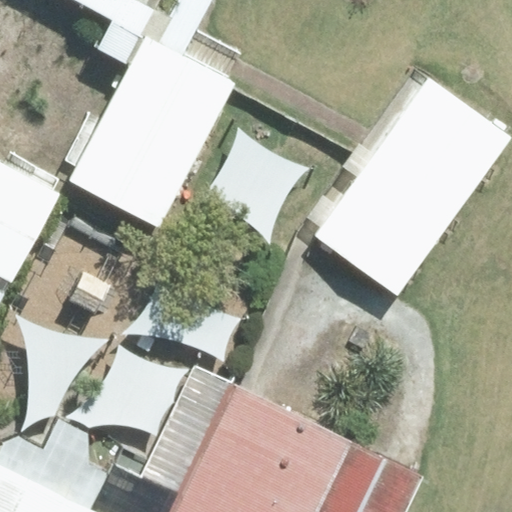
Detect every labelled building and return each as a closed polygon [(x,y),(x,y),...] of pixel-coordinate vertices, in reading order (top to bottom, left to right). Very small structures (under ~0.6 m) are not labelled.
[(60,185),(130,219),(157,232),(229,86),(133,39),(60,185)] [(372,135),(299,235),(389,300),(506,141),(416,75),(372,135)] [(0,166),(0,283),(5,286),(53,195),(0,166)] [(408,511),(425,478),(228,384),(166,511),(408,511)] [(49,511),(0,488),(0,511),(49,511)]
